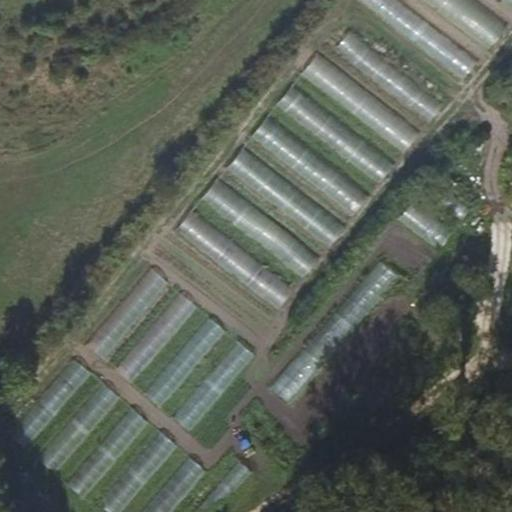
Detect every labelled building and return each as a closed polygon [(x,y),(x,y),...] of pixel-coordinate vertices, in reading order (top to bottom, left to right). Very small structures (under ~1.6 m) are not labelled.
[(363,0),(464,76),(475,61),(395,0),(363,0)] [(426,0),(483,51),(503,30),(469,0),(426,0)] [(511,0),(500,0),(511,8),(511,0)] [(231,365),(245,346),(174,296),(119,371),(182,416),(223,359),(231,365)] [(147,511),(174,511),(176,508),(150,502),(147,511)]
